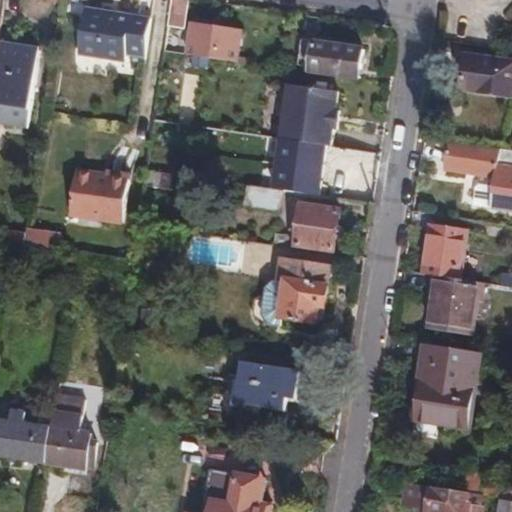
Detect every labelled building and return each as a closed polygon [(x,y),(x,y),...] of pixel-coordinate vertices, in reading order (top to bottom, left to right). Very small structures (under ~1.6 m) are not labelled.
[(177,30),(181,0),(165,0),(161,27),(177,30)] [(74,55),(137,64),(143,20),(122,17),(122,22),(101,19),(101,14),(80,11),(74,55)] [(234,55),(237,35),(191,29),(188,49),(234,55)] [(355,80),(359,53),(311,45),(312,43),(298,41),(293,71),(355,80)] [(0,49),(0,126),(25,130),(35,54),(0,49)] [(509,64),(463,57),(458,90),(504,97),(509,64)] [(277,141),(326,148),(333,93),(285,86),(277,141)] [(510,154),(445,144),(441,173),(485,180),(492,181),(488,210),(487,211),(511,214),(511,172),(508,172),(510,154)] [(140,172),(138,187),(171,192),(173,177),(140,172)] [(488,210),(492,181),(485,180),(484,187),(476,186),(472,189),(470,206),(488,210)] [(100,224),(105,192),(67,187),(62,218),(100,224)] [(272,214),(275,194),(245,190),(243,210),(272,214)] [(330,253),(336,214),(298,208),(292,247),(330,253)] [(428,233),(422,280),(434,282),(447,284),(448,273),(457,274),(460,258),(453,257),(456,237),(428,233)] [(18,251),(20,238),(3,235),(2,249),(18,251)] [(43,241),(20,238),(18,251),(52,256),(54,238),(43,236),(43,241)] [(463,238),(456,237),(453,257),(460,258),(463,238)] [(286,286),(281,324),(314,329),(317,312),(324,313),(329,272),(304,269),(283,267),(281,286),(286,286)] [(498,288),(511,289),(511,279),(500,278),(498,288)] [(447,284),(434,282),(432,300),(436,301),(432,330),(468,335),(475,288),(447,284)] [(280,333),(281,324),(286,286),(281,286),(275,287),(267,294),(266,302),(255,307),(253,321),(258,329),(272,337),(274,333),(280,333)] [(477,357),(423,349),(412,425),(466,432),(477,357)] [(294,402),(298,374),(239,365),(233,405),(284,412),(285,400),(294,402)] [(0,460),(41,467),(46,432),(22,429),(24,415),(3,412),(1,426),(0,425),(0,460)] [(41,467),(40,471),(81,477),(87,437),(75,436),(77,421),(48,416),(46,432),(41,467)] [(457,495),(480,499),(482,488),(484,478),(461,475),(457,495)] [(253,511),(257,491),(234,487),(234,489),(212,486),(207,511),(253,511)] [(511,487),(507,492),(493,501),(511,504),(511,487)] [(480,499),(493,501),(507,492),(482,488),(480,499)] [(434,491),(429,490),(427,503),(426,502),(424,511),(427,511),(429,502),(432,502),(434,491)] [(429,502),(427,511),(477,511),(478,511),(466,509),(467,503),(479,504),(480,499),(457,495),(434,491),(432,502),(429,502)] [(511,511),(511,505),(497,503),(495,511),(511,511)]
